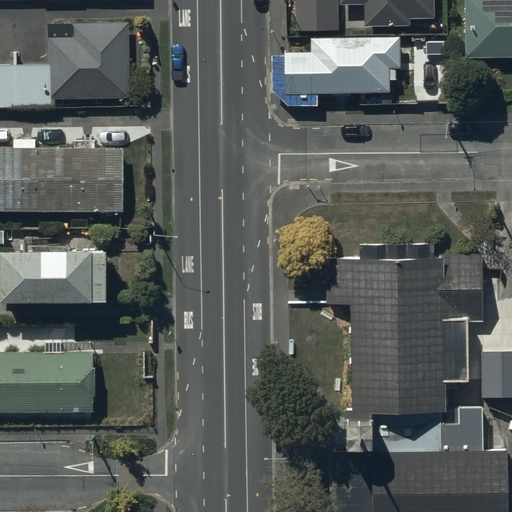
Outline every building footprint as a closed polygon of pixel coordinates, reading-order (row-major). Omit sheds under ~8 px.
[(336,0),(295,0),(296,25),(337,25),(336,0)] [(362,0),(363,21),(409,20),(408,12),(433,12),(432,0),(362,0)] [(511,0),(463,0),(465,51),(511,49),(511,0)] [(0,103),(51,103),(51,95),(128,94),(128,19),(46,19),(47,60),(0,59),(0,103)] [(400,30),(308,32),(308,45),(282,46),(282,49),(274,49),(270,49),(271,85),(274,88),(287,100),(315,100),(315,87),(331,87),(331,92),(350,91),(350,87),(389,86),(389,76),(396,76),(395,64),(401,64),(400,30)] [(14,147),(0,146),(0,212),(124,212),(124,147),(93,147),(93,141),(75,141),(76,147),(38,147),(38,140),(14,140),(14,147)] [(482,250),(324,252),(325,301),(348,301),(350,442),(329,442),(330,511),(506,511),(506,442),(483,442),(482,401),(444,401),(444,372),(467,372),(466,317),(483,316),(482,250)] [(0,308),(105,308),(105,259),(0,259),(0,308)] [(46,356),(0,356),(0,414),(97,414),(97,352),(93,352),(93,344),(46,344),(46,356)]
